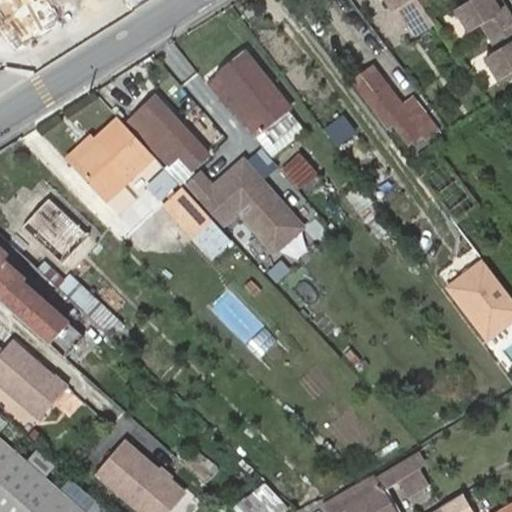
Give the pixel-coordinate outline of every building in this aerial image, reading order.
[(426,12),(418,0),(387,0),(405,26),(426,12)] [(511,20),(499,0),(473,0),(457,10),(468,30),(481,22),(497,48),(484,56),(498,79),(511,70),(511,20)] [(294,111),(245,50),(205,82),(226,108),(230,105),(263,148),(272,159),(306,132),(291,113),(294,111)] [(374,68),(354,83),(386,125),(393,122),(407,141),(421,132),(426,138),(438,129),(413,97),(402,105),(374,68)] [(211,157),(157,98),(132,123),(170,166),(181,156),(195,172),(211,157)] [(154,157),(120,120),(97,142),(101,147),(78,168),(106,199),(154,157)] [(73,162),(78,168),(101,147),(97,142),(95,141),(73,162)] [(263,148),(247,161),(263,181),(279,168),(272,159),(263,148)] [(456,224),(480,204),(434,149),(410,169),(456,224)] [(299,152),(282,168),(300,187),(317,170),(299,152)] [(226,227),(239,216),(275,256),(307,228),(263,181),(247,161),(243,157),(212,185),(200,172),(187,183),(226,227)] [(43,187),(29,201),(41,213),(55,199),(43,187)] [(197,204),(183,187),(164,205),(195,239),(214,222),(197,204)] [(81,250),(93,238),(55,199),(41,213),(81,250)] [(41,213),(29,201),(23,207),(35,219),(41,213)] [(47,249),(64,267),(66,266),(81,250),(41,213),(35,219),(26,228),(47,249)] [(214,222),(195,239),(213,258),(231,241),(214,222)] [(37,260),(47,249),(26,228),(16,238),(37,260)] [(81,250),(89,258),(101,246),(93,238),(81,250)] [(0,250),(0,301),(41,339),(63,316),(19,277),(23,272),(0,250)] [(74,274),(89,258),(81,250),(66,266),(64,267),(72,275),(74,274)] [(511,322),(511,293),(482,256),(445,285),(488,342),(511,322)] [(75,303),(86,291),(70,276),(65,281),(45,261),(38,269),(69,298),(75,303)] [(75,303),(111,336),(122,325),(86,291),(75,303)] [(63,316),(41,339),(46,344),(68,320),(63,316)] [(0,351),(0,387),(39,423),(68,391),(55,379),(53,381),(13,344),(3,354),(0,351)] [(23,463),(0,443),(0,511),(78,511),(42,480),(23,463)] [(169,511),(183,497),(123,444),(95,476),(134,511),(169,511)] [(23,463),(42,480),(55,467),(36,449),(23,463)] [(419,453),(412,457),(419,470),(420,469),(427,465),(419,453)] [(337,496),(321,502),(327,511),(345,511),(347,511),(346,511),(394,511),(383,491),(399,481),(419,470),(412,457),(369,480),(337,496)] [(419,470),(399,481),(409,497),(429,484),(420,469),(419,470)] [(469,511),(459,496),(432,511),(469,511)] [(511,511),(511,500),(492,511),(511,511)] [(106,511),(94,501),(85,511),(106,511)]
